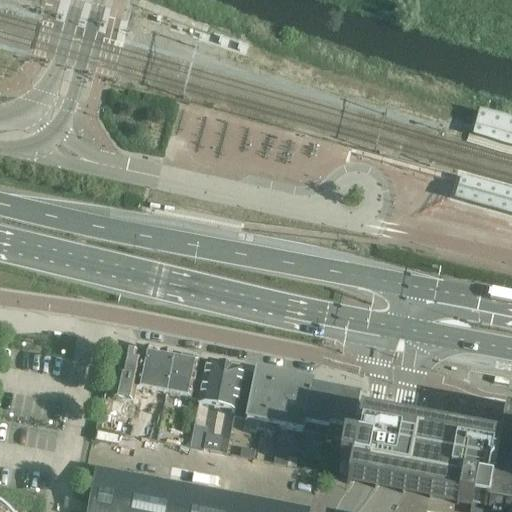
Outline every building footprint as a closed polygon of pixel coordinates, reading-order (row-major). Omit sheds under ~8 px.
[(511,120),(490,115),(483,142),(511,150),(511,120)] [(511,183),(490,178),(482,208),(511,215),(511,183)] [(143,357),(136,391),(137,391),(153,394),(166,396),(173,357),(174,356),(161,353),(161,355),(154,353),(154,352),(144,350),(143,357)] [(118,372),(112,400),(125,403),(123,413),(136,415),(138,405),(134,405),(137,391),(136,391),(143,357),(124,353),(120,372),(118,372)] [(173,357),(166,396),(191,401),(199,362),(173,357)] [(199,407),(235,414),(244,370),(207,363),(199,407)] [(267,427),(277,377),(256,372),(244,430),(256,433),(256,430),(267,432),(268,427),(267,427)] [(288,431),(298,381),(277,377),(267,427),(268,427),(288,431)] [(308,436),(318,389),(312,388),(313,384),(298,381),(288,431),(308,436)] [(328,444),(338,393),(318,389),(308,436),(326,439),(325,444),(328,444)] [(338,393),(328,444),(331,445),(332,440),(339,441),(341,429),(353,431),(360,397),(338,393)] [(354,445),(342,443),(338,465),(350,467),(346,483),(365,487),(391,492),(411,496),(456,504),(499,511),(511,511),(511,417),(504,416),(499,443),(425,429),(403,426),(377,420),(359,418),(354,445)] [(180,457),(180,456),(182,447),(167,444),(165,454),(180,457)] [(238,460),(236,470),(251,473),(253,463),(239,460),(238,460)] [(146,476),(148,466),(127,462),(124,472),(146,476)] [(285,480),(286,476),(287,470),(272,466),(270,477),(285,480)] [(308,511),(309,511),(287,507),(96,470),(88,511),(308,511)] [(318,476),(303,472),(300,482),(315,485),(318,476)]
